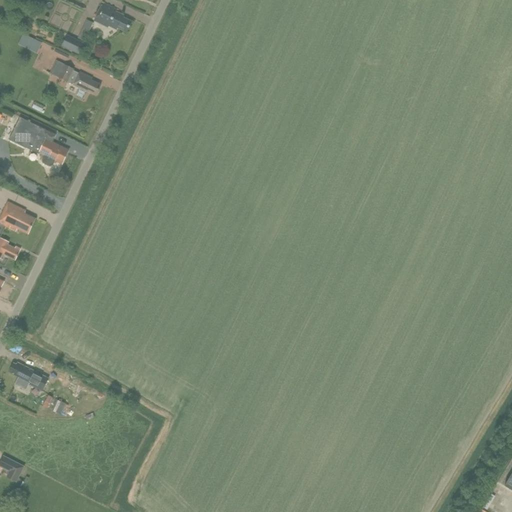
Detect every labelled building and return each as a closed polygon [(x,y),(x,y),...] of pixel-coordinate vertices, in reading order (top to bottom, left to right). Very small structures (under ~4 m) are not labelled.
[(123,16),(115,12),(116,10),(102,3),(94,21),(108,27),(109,23),(126,32),(131,22),(123,18),(123,16)] [(89,20),(83,38),(89,41),(96,22),(89,20)] [(23,34),(18,44),(28,49),(33,39),(23,34)] [(74,69),(58,61),(51,74),(67,82),(73,85),(88,92),(89,91),(96,94),(100,85),(91,80),(92,78),(80,72),(79,74),(73,71),(74,69)] [(14,128),(9,139),(25,147),(28,141),(42,147),(39,153),(44,156),(42,161),(43,163),(50,166),(52,166),(55,161),(62,164),(68,152),(62,149),(62,147),(52,142),(56,135),(27,121),(20,117),(14,128)] [(28,234),(35,219),(24,213),(26,211),(8,202),(0,218),(0,223),(16,231),(17,229),(28,234)] [(20,251),(7,245),(8,242),(1,238),(0,239),(0,258),(2,254),(15,260),(20,251)] [(34,363),(68,378),(72,369),(38,354),(34,363)] [(41,374),(38,379),(33,377),(35,372),(17,362),(16,364),(13,363),(9,372),(18,377),(15,383),(26,389),(29,384),(34,387),(42,391),(47,381),(49,379),(41,374)] [(24,466),(4,455),(0,462),(0,466),(9,472),(6,477),(16,482),(24,466)]
